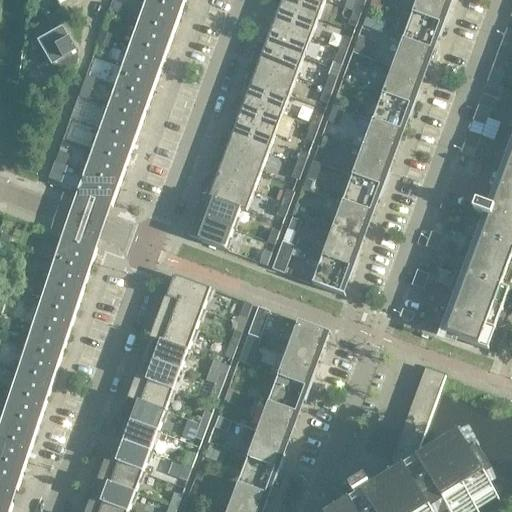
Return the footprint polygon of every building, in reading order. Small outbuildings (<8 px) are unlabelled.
[(182,12),(149,0),(146,0),(139,21),(174,33),(182,12)] [(185,0),(149,0),(182,12),(185,0)] [(317,0),(283,0),(280,8),(316,21),(324,2),(317,0)] [(357,0),(353,12),(360,15),(365,2),(359,0),(357,0)] [(418,0),(403,42),(435,54),(455,0),(418,0)] [(280,8),(273,27),(309,40),(316,21),(280,8)] [(348,25),(356,28),(360,15),(353,12),(348,25)] [(363,26),(381,33),(384,24),(366,17),(363,26)] [(174,33),(139,21),(132,43),(166,55),(174,33)] [(77,53),(63,28),(57,31),(52,22),(38,31),(33,34),(26,38),(34,52),(30,54),(30,55),(39,69),(50,63),(52,68),(63,61),(77,53)] [(273,27),(266,46),(302,60),(309,40),(273,27)] [(511,40),(504,37),(501,45),(511,48),(511,40)] [(359,38),(357,42),(353,53),(365,57),(372,59),(377,45),(359,38)] [(338,51),(346,54),(351,41),(343,39),(338,51)] [(403,42),(373,123),(405,135),(435,54),(403,42)] [(166,55),(132,43),(124,64),(158,77),(166,55)] [(99,45),(96,54),(107,57),(110,49),(99,45)] [(266,46),(259,65),(295,79),(302,60),(266,46)] [(334,64),(341,67),(346,54),(338,51),(334,64)] [(158,77),(124,64),(116,86),(151,98),(158,77)] [(259,65),(252,85),(287,98),(295,79),(259,65)] [(492,68),(489,75),(502,80),(504,72),(492,68)] [(489,75),(487,83),(499,87),(502,80),(489,75)] [(324,89),(332,92),(337,79),(329,76),(324,89)] [(96,80),(87,77),(83,88),(92,91),(96,80)] [(252,85),(245,104),(280,117),(287,98),(252,85)] [(151,98),(116,86),(108,108),(143,120),(151,98)] [(92,92),(83,89),(79,99),(88,103),(92,92)] [(320,102),(327,105),(332,92),(324,89),(320,102)] [(245,104),(237,123),(273,136),(280,117),(245,104)] [(478,106),(475,114),(487,118),(490,111),(478,106)] [(333,107),(328,119),(338,122),(342,111),(333,107)] [(143,120),(108,108),(100,130),(135,142),(143,120)] [(310,127),(318,130),(322,117),(315,114),(310,127)] [(475,114),(472,121),(485,126),(487,118),(475,114)] [(237,123),(230,142),(266,155),(273,136),(237,123)] [(373,123),(343,204),(375,216),(405,135),(373,123)] [(305,140),(313,143),(318,130),(310,127),(305,140)] [(135,142),(100,130),(93,151),(127,164),(135,142)] [(322,136),(318,147),(327,150),(330,140),(322,136)] [(230,142),(223,161),(258,174),(266,155),(230,142)] [(464,145),(461,153),(473,157),(476,150),(464,145)] [(68,152),(60,149),(55,163),(65,167),(69,157),(67,156),(68,152)] [(127,164),(93,151),(85,173),(119,185),(127,164)] [(296,166),(303,169),(308,156),(301,153),(296,166)] [(223,161),(216,181),(251,194),(258,174),(223,161)] [(491,218),(448,335),(488,350),(511,286),(511,161),(509,170),(502,168),(495,187),(502,189),(495,208),(487,205),(486,206),(476,202),(473,211),(491,218)] [(66,170),(54,165),(48,182),(60,186),(66,170)] [(291,179),(299,182),(303,169),(296,166),(291,179)] [(119,185),(85,173),(77,195),(112,207),(119,185)] [(308,176),(303,189),(312,192),(317,179),(308,176)] [(206,196),(210,197),(209,199),(216,201),(216,200),(239,209),(239,210),(244,212),(251,194),(216,181),(212,191),(208,189),(206,196)] [(282,205),(289,207),(294,195),(286,192),(282,205)] [(112,207),(77,195),(69,215),(62,239),(97,250),(104,228),(112,207)] [(206,196),(198,216),(232,229),(239,209),(216,200),(216,201),(209,199),(210,197),(206,196)] [(443,202),(440,209),(452,214),(455,206),(443,202)] [(343,204),(313,285),(345,297),(375,216),(371,215),(343,204)] [(277,218),(284,220),(289,207),(282,205),(277,218)] [(198,216),(190,239),(224,251),(232,229),(198,216)] [(291,219),(287,230),(296,233),(300,222),(291,219)] [(280,233),(272,230),(268,243),(275,246),(280,233)] [(431,233),(428,241),(440,245),(443,237),(431,233)] [(11,238),(2,235),(0,240),(0,241),(9,245),(11,238)] [(283,242),(295,247),(297,240),(285,236),(283,242)] [(62,239),(55,261),(90,272),(97,250),(62,239)] [(428,241),(426,248),(437,252),(440,245),(428,241)] [(282,243),(273,269),(272,270),(284,275),(294,248),(282,243)] [(264,251),(259,264),(267,267),(272,254),(264,251)] [(55,261),(47,283),(82,294),(90,272),(55,261)] [(417,271),(414,279),(426,283),(429,276),(417,271)] [(211,291),(175,277),(168,297),(204,311),(211,291)] [(414,279),(411,286),(423,291),(426,283),(414,279)] [(47,283),(40,305),(75,316),(82,294),(47,283)] [(204,311),(168,297),(160,318),(196,331),(204,311)] [(252,306),(245,303),(240,316),(247,319),(252,306)] [(40,305),(33,327),(68,338),(75,316),(40,305)] [(258,308),(248,335),(260,339),(270,312),(258,308)] [(403,310),(400,318),(412,322),(414,315),(403,310)] [(282,343),(282,344),(289,347),(299,320),(272,311),(263,337),(282,343)] [(160,318),(153,338),(189,352),(196,331),(160,318)] [(299,323),(268,406),(296,417),(300,418),(331,335),(299,323)] [(33,327),(26,349),(61,360),(68,338),(33,327)] [(234,332),(230,345),(237,348),(242,335),(234,332)] [(251,366),(260,339),(248,335),(239,361),(251,366)] [(153,338),(145,359),(181,372),(189,352),(153,338)] [(237,348),(230,345),(225,358),(232,361),(237,348)] [(26,349),(19,370),(53,382),(61,360),(26,349)] [(145,359),(138,379),(174,392),(181,372),(145,359)] [(19,370),(11,392),(46,404),(53,382),(19,370)] [(426,370),(392,461),(412,469),(446,377),(426,370)] [(220,371),(215,384),(222,387),(227,374),(220,371)] [(138,379),(130,400),(166,413),(174,392),(138,379)] [(222,387),(215,384),(210,397),(217,400),(222,387)] [(228,388),(224,400),(234,404),(238,392),(228,388)] [(11,392),(4,414),(39,426),(46,404),(11,392)] [(130,400),(123,419),(159,433),(166,413),(130,400)] [(268,406),(238,487),(266,498),(270,499),(300,418),(296,417),(268,406)] [(204,413),(199,426),(207,429),(211,416),(204,413)] [(4,414),(0,426),(0,437),(32,448),(39,426),(4,414)] [(227,433),(231,422),(218,417),(214,428),(227,433)] [(123,419),(115,440),(151,454),(159,433),(123,419)] [(207,429),(199,426),(194,439),(202,442),(207,429)] [(0,437),(0,461),(24,470),(32,448),(0,437)] [(115,440),(108,460),(143,474),(151,454),(115,440)] [(217,462),(221,451),(210,446),(205,458),(217,462)] [(484,511),(500,502),(490,485),(496,481),(479,453),(476,455),(472,449),(371,511),(362,497),(373,491),(368,484),(366,485),(358,473),(338,486),(344,495),(342,497),(347,506),(358,500),(363,511),(484,511)] [(190,453),(185,466),(192,469),(197,455),(190,453)] [(108,460),(100,480),(136,494),(143,474),(108,460)] [(0,461),(0,485),(17,491),(24,470),(0,461)] [(192,469),(185,466),(180,479),(187,482),(192,469)] [(199,468),(196,478),(208,483),(212,473),(199,468)] [(100,480),(93,501),(122,511),(129,511),(136,494),(100,480)] [(17,491),(0,485),(0,500),(13,505),(17,491)] [(238,487),(228,511),(265,511),(270,499),(266,498),(238,487)] [(174,494),(170,507),(177,510),(182,497),(174,494)] [(0,500),(0,511),(10,511),(13,505),(0,500)] [(122,511),(93,501),(88,511),(122,511)]
